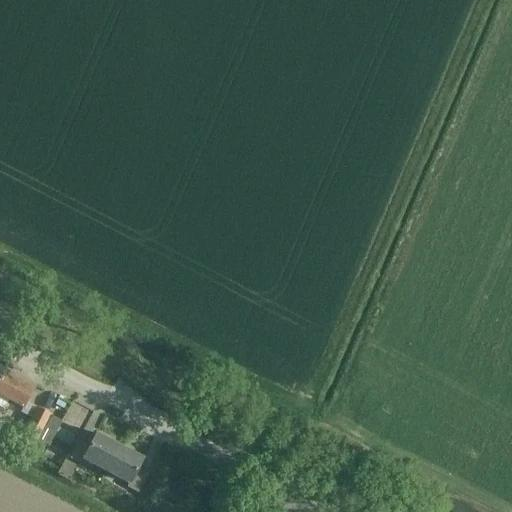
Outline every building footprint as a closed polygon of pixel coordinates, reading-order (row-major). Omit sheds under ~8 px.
[(0,397),(21,409),(24,404),(35,386),(7,370),(0,382),(0,397)] [(37,409),(23,433),(37,440),(44,428),(50,416),(37,409)] [(44,428),(37,440),(47,446),(49,444),(61,422),(50,416),(44,428)] [(79,440),(70,458),(81,464),(83,460),(106,472),(120,446),(96,434),(90,446),(79,440)] [(120,446),(106,472),(128,484),(126,487),(137,493),(147,475),(137,470),(143,459),(120,446)]
